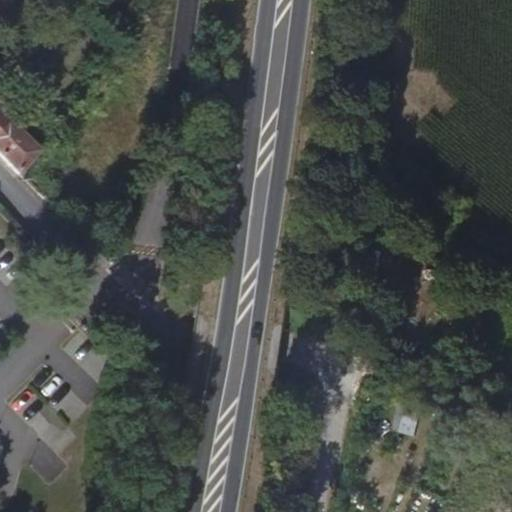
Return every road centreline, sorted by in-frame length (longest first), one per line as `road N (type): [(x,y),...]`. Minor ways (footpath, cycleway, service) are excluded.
road 1 (primary): [(269,0),(190,511)]
road 2 (primary): [(226,511),(302,0)]
road 3 (residential): [(0,177),(160,336),(288,353),(324,373),(335,398)]
